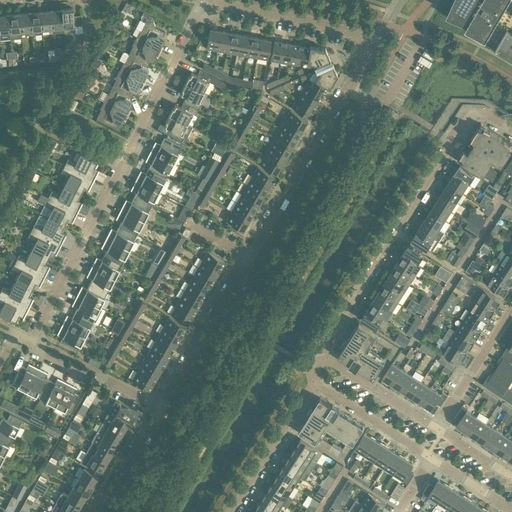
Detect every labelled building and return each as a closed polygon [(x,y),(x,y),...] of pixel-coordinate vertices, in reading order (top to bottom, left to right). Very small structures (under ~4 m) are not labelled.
[(511,1),(510,0),(454,0),(451,7),(452,13),(455,15),(453,17),(495,42),(493,44),(494,45),(511,12),(511,1)] [(133,7),(126,3),(123,8),(124,9),(125,11),(127,12),(129,11),(130,9),(131,10),(133,7)] [(73,8),(61,9),(63,27),(74,26),(73,8)] [(64,32),(63,27),(61,9),(50,10),(53,33),(64,32)] [(50,10),(40,11),(42,29),(49,28),(49,33),(53,33),(50,10)] [(42,34),(42,29),(40,11),(29,12),(31,35),(42,34)] [(28,35),(31,35),(29,12),(18,13),(20,31),(27,30),(28,35)] [(136,38),(160,50),(163,43),(163,42),(163,40),(163,39),(163,38),(164,37),(162,36),(165,32),(155,27),(152,20),(153,18),(143,12),(140,17),(141,20),(145,22),(141,31),(140,30),(136,38)] [(511,12),(494,45),(493,44),(492,46),(511,58),(511,12)] [(8,14),(9,32),(10,39),(21,38),(20,31),(18,13),(8,14)] [(0,39),(10,39),(9,32),(8,14),(0,15),(0,39)] [(206,48),(216,50),(220,31),(209,29),(206,48)] [(216,50),(226,52),(230,33),(220,31),(216,50)] [(226,52),(236,54),(240,35),(230,33),(226,52)] [(236,54),(246,56),(250,36),(240,35),(236,54)] [(246,56),(256,58),(260,38),(250,36),(246,56)] [(155,58),(156,57),(160,50),(136,38),(132,45),(133,46),(129,54),(148,64),(150,60),(152,61),(152,60),(153,60),(153,59),(155,58)] [(271,40),(260,38),(256,58),(267,60),(271,40)] [(270,60),(279,62),(283,43),(273,41),(270,60)] [(110,45),(105,42),(102,48),(107,51),(110,45)] [(279,62),(288,64),(292,44),(283,43),(279,62)] [(298,66),(299,60),(301,46),(292,44),(288,64),(298,66)] [(64,60),(64,54),(57,54),(56,49),(56,46),(53,46),(54,55),(52,55),(53,61),(64,60)] [(299,60),(306,62),(309,47),(301,46),(299,60)] [(309,46),(309,47),(306,62),(315,63),(316,65),(330,59),(325,49),(309,46)] [(123,62),(119,69),(144,82),(147,75),(147,74),(147,73),(147,71),(147,70),(148,69),(146,68),(148,64),(129,54),(124,52),(123,53),(119,60),(123,62)] [(97,67),(100,62),(95,59),(92,64),(97,67)] [(316,65),(318,70),(332,63),(330,59),(316,65)] [(211,72),(213,68),(204,63),(201,67),(211,72)] [(318,70),(319,72),(314,80),(327,87),(328,88),(336,74),(332,63),(318,70)] [(222,73),(213,68),(211,72),(220,77),(222,73)] [(141,88),(144,82),(119,69),(116,77),(117,78),(112,86),(132,96),(134,92),(136,93),(136,92),(137,91),(139,90),(140,89),(141,88)] [(186,80),(185,83),(203,92),(208,81),(220,87),(223,87),(225,83),(199,70),(197,75),(191,72),(187,81),(186,80)] [(222,73),(220,77),(229,82),(231,77),(222,73)] [(252,82),(250,81),(249,86),(251,86),(250,89),(261,91),(263,81),(252,79),(252,82)] [(323,93),(327,87),(314,80),(310,86),(323,93)] [(81,81),(77,88),(86,92),(88,89),(85,87),(87,83),(81,81)] [(198,102),(203,92),(185,83),(183,85),(185,86),(180,94),(186,97),(183,102),(198,109),(200,106),(199,103),(198,102)] [(306,83),(301,91),(318,102),(323,93),(310,86),(306,83)] [(107,93),(103,101),(127,114),(131,107),(131,106),(131,105),(131,104),(131,103),(131,101),(132,101),(130,100),(132,96),(112,86),(108,94),(107,93)] [(301,91),(296,100),(313,110),(318,102),(301,91)] [(260,93),(255,102),(258,104),(262,106),(264,108),(269,98),(260,93)] [(309,118),(313,110),(296,100),(291,108),(309,118)] [(123,121),(124,120),(127,114),(103,101),(99,109),(100,109),(96,118),(116,128),(118,124),(119,124),(120,124),(120,123),(121,122),(122,122),(123,121)] [(170,112),(168,115),(187,124),(192,113),(194,114),(196,113),(198,109),(183,102),(180,107),(175,104),(171,113),(170,112)] [(262,106),(258,104),(252,113),(256,115),(262,106)] [(307,120),(290,110),(285,119),(302,129),(307,120)] [(248,121),(251,124),(256,115),(252,113),(248,121)] [(192,127),(187,124),(168,115),(167,117),(168,118),(164,126),(169,129),(167,134),(187,144),(189,140),(188,138),(187,137),(192,127)] [(279,128),(297,138),(302,129),(285,119),(279,128)] [(242,130),(246,132),(251,124),(248,121),(242,130)] [(227,125),(223,133),(231,137),(235,129),(227,125)] [(483,129),(478,128),(471,139),(475,143),(468,153),(464,150),(459,157),(463,160),(462,162),(493,182),(499,172),(488,165),(492,159),(502,166),(511,150),(509,149),(511,144),(485,127),(483,129)] [(274,137),(291,147),(297,138),(279,128),(274,137)] [(237,139),(241,142),(246,132),(242,130),(237,139)] [(153,145),(150,151),(173,163),(173,164),(176,166),(177,164),(173,162),(182,146),(164,137),(158,148),(153,145)] [(269,146),(286,156),(291,147),(274,137),(269,146)] [(232,148),(236,151),(241,142),(237,139),(232,148)] [(221,156),(227,146),(220,142),(214,152),(221,156)] [(52,149),(44,145),(40,152),(48,156),(52,149)] [(264,155),(281,165),(286,156),(269,146),(264,155)] [(152,160),(148,168),(166,177),(173,164),(173,163),(150,151),(147,157),(152,160)] [(225,160),(229,163),(234,153),(230,151),(225,160)] [(92,172),(97,162),(79,153),(75,162),(67,159),(64,165),(93,180),(96,174),(92,172)] [(281,165),(264,155),(258,164),(276,174),(281,165)] [(229,163),(225,160),(220,169),(224,171),(229,163)] [(67,176),(63,185),(81,194),(86,184),(90,186),(93,180),(64,165),(60,172),(67,176)] [(202,165),(197,174),(208,180),(213,171),(202,165)] [(476,175),(460,165),(454,174),(470,184),(476,175)] [(252,176),(269,186),(274,177),(257,167),(252,176)] [(159,191),(166,177),(148,168),(143,177),(138,174),(135,180),(158,192),(158,193),(162,195),(162,193),(159,191)] [(218,180),(224,171),(220,169),(214,178),(218,180)] [(470,184),(454,174),(448,183),(462,192),(468,183),(470,185),(470,184)] [(252,176),(246,185),(263,195),(269,186),(252,176)] [(213,189),(218,180),(214,178),(209,186),(213,189)] [(151,206),(158,193),(158,192),(135,180),(132,186),(137,189),(133,197),(151,206)] [(462,192),(448,183),(442,192),(456,201),(462,192)] [(496,194),(498,190),(493,186),(489,184),(483,193),(492,199),(496,194)] [(51,191),(47,197),(77,212),(80,206),(76,204),(81,194),(63,185),(59,194),(51,191)] [(246,185),(241,193),(259,203),(263,195),(246,185)] [(204,196),(208,198),(213,189),(209,186),(204,196)] [(456,201),(442,192),(436,202),(450,210),(456,201)] [(236,202),(253,212),(259,203),(241,193),(236,202)] [(44,205),(39,214),(47,217),(65,226),(70,216),(74,218),(77,212),(47,197),(40,194),(37,201),(44,205)] [(199,205),(203,207),(208,198),(204,196),(199,205)] [(120,209),(144,221),(143,222),(145,222),(146,221),(144,220),(151,206),(133,197),(129,206),(123,203),(120,209)] [(236,202),(231,211),(248,221),(253,212),(236,202)] [(450,210),(436,202),(431,211),(444,220),(450,210)] [(511,209),(511,210),(507,206),(500,217),(507,222),(510,217),(511,218),(511,209)] [(136,235),(143,222),(144,221),(120,209),(117,215),(123,218),(118,226),(136,235)] [(177,218),(184,222),(187,215),(180,211),(177,218)] [(248,221),(231,211),(225,220),(243,230),(248,221)] [(444,220),(431,211),(425,220),(445,232),(450,223),(444,220)] [(65,226),(47,217),(39,214),(31,230),(61,245),(64,239),(59,236),(61,233),(65,226)] [(419,229),(439,241),(445,232),(425,220),(419,229)] [(475,236),(477,234),(480,229),(475,226),(468,222),(464,229),(475,236)] [(128,250),(130,251),(131,250),(129,249),(136,235),(118,226),(114,234),(109,232),(106,238),(129,250),(128,250)] [(190,231),(185,228),(181,234),(187,237),(190,231)] [(423,245),(433,251),(439,241),(419,229),(413,238),(417,241),(416,241),(423,245)] [(58,251),(61,245),(31,230),(28,236),(35,241),(30,249),(48,258),(53,248),(58,251)] [(176,244),(180,246),(184,238),(180,236),(176,244)] [(122,264),(128,250),(129,250),(106,238),(103,244),(108,246),(104,255),(122,264)] [(171,251),(175,253),(180,246),(176,244),(171,251)] [(491,249),(483,244),(480,249),(487,254),(491,249)] [(429,258),(419,251),(413,247),(412,247),(409,245),(403,254),(418,264),(422,258),(427,261),(429,258)] [(18,255),(17,256),(15,262),(44,277),(47,271),(43,268),(48,258),(30,249),(26,258),(18,255)] [(167,259),(171,261),(175,253),(171,251),(167,259)] [(224,261),(207,251),(202,259),(220,269),(224,261)] [(15,262),(17,256),(10,252),(7,258),(11,260),(15,262)] [(450,262),(457,266),(463,257),(456,252),(450,262)] [(511,255),(507,252),(500,262),(511,269),(511,255)] [(159,264),(162,258),(154,254),(151,259),(159,264)] [(418,264),(403,254),(397,263),(416,275),(421,266),(418,264)] [(114,279),(115,280),(116,278),(115,278),(122,264),(104,255),(99,263),(94,261),(91,267),(114,278),(114,279)] [(475,261),(483,266),(485,267),(488,262),(478,256),(475,261)] [(162,267),(166,269),(171,261),(167,259),(162,267)] [(220,269),(202,259),(198,267),(215,277),(220,269)] [(41,283),(44,277),(15,262),(11,260),(8,265),(12,267),(12,268),(18,273),(14,281),(32,290),(37,280),(41,283)] [(473,260),(470,264),(466,271),(472,274),(475,269),(480,271),(483,266),(475,261),(473,260)] [(511,269),(500,262),(493,273),(511,285),(511,283),(511,269)] [(416,275),(397,263),(391,272),(410,285),(416,275)] [(107,293),(114,279),(114,278),(91,267),(88,273),(93,275),(89,284),(107,293)] [(166,269),(162,267),(157,275),(161,277),(166,269)] [(215,277),(198,267),(193,275),(211,285),(215,277)] [(440,277),(447,282),(452,273),(445,269),(440,277)] [(410,285),(391,272),(385,282),(404,294),(410,285)] [(510,284),(511,285),(493,273),(486,284),(504,295),(508,289),(507,288),(510,284)] [(157,285),(161,277),(157,275),(153,282),(157,285)] [(211,285),(193,275),(189,283),(206,293),(211,285)] [(2,287),(0,290),(0,294),(28,309),(31,303),(27,301),(32,290),(14,281),(10,290),(2,287)] [(148,290),(152,293),(157,285),(153,282),(148,290)] [(404,294),(385,282),(379,291),(398,303),(404,294)] [(206,293),(189,283),(184,291),(201,301),(206,293)] [(76,296),(99,307),(100,306),(107,293),(89,284),(85,292),(79,289),(76,296)] [(501,300),(483,289),(476,299),(494,311),(493,310),(496,305),(497,306),(501,300)] [(143,299),(147,301),(152,293),(148,290),(143,299)] [(201,301),(184,291),(180,298),(197,308),(201,301)] [(398,303),(379,291),(374,300),(387,309),(392,312),(398,303)] [(28,309),(0,294),(0,303),(2,304),(0,308),(0,315),(15,323),(21,312),(25,315),(28,309)] [(74,313),(92,322),(97,324),(97,323),(98,323),(104,311),(103,310),(104,308),(100,306),(99,307),(76,296),(73,301),(79,304),(74,313)] [(197,308),(180,298),(175,306),(192,316),(197,308)] [(494,311),(476,299),(469,310),(487,322),(488,322),(486,321),(489,316),(491,317),(494,311)] [(374,300),(368,309),(384,319),(382,317),(387,309),(374,300)] [(141,312),(146,304),(142,301),(137,309),(141,312)] [(425,315),(426,314),(429,309),(424,306),(417,302),(413,308),(425,315)] [(170,314),(187,324),(192,316),(175,306),(170,314)] [(137,319),(141,312),(137,309),(133,317),(137,319)] [(362,318),(378,328),(384,319),(368,309),(362,318)] [(482,327),(484,328),(487,322),(469,310),(462,321),(481,332),(479,331),(482,327)] [(84,337),(86,338),(87,336),(85,335),(92,322),(74,313),(70,321),(65,318),(62,324),(85,336),(84,337)] [(132,327),(137,319),(133,317),(128,324),(132,327)] [(186,327),(169,317),(164,325),(181,335),(186,327)] [(117,335),(124,322),(118,318),(111,331),(117,335)] [(475,337),(477,338),(481,332),(462,321),(455,331),(474,343),(472,342),(475,337)] [(338,355),(350,363),(349,364),(357,368),(374,378),(385,361),(367,350),(366,348),(376,333),(359,322),(338,355)] [(77,351),(84,337),(85,336),(62,324),(59,330),(64,333),(59,342),(77,351)] [(128,335),(132,327),(128,324),(124,332),(128,335)] [(181,335),(164,325),(159,333),(177,343),(181,335)] [(437,342),(440,337),(430,330),(427,336),(437,342)] [(469,348),(470,349),(474,343),(455,331),(449,342),(467,354),(467,353),(466,352),(469,348)] [(123,343),(128,335),(124,332),(119,340),(123,343)] [(399,344),(400,343),(405,346),(410,339),(400,332),(394,341),(399,344)] [(177,343),(159,333),(155,341),(172,351),(177,343)] [(391,360),(398,347),(380,336),(377,341),(390,349),(386,357),(391,360)] [(104,338),(101,344),(108,348),(111,342),(104,338)] [(123,343),(119,340),(115,348),(119,350),(123,343)] [(172,351),(155,341),(150,348),(168,358),(172,351)] [(449,342),(442,353),(459,364),(462,358),(463,359),(467,354),(449,342)] [(511,344),(511,346),(509,345),(501,357),(503,359),(490,379),(487,378),(483,384),(482,384),(511,403),(511,390),(506,386),(511,377),(511,344)] [(425,356),(429,349),(421,345),(416,352),(424,357),(425,356)] [(114,358),(119,350),(115,348),(110,356),(114,358)] [(168,358),(150,348),(146,356),(163,366),(168,358)] [(406,356),(409,358),(414,351),(410,348),(406,356)] [(436,354),(429,349),(425,356),(431,360),(433,357),(434,358),(436,354)] [(100,362),(90,356),(87,362),(97,368),(100,362)] [(109,367),(114,358),(110,356),(105,364),(109,367)] [(163,366),(146,356),(141,364),(158,374),(163,366)] [(445,365),(448,361),(440,357),(436,363),(437,364),(435,367),(442,371),(445,365)] [(455,366),(448,361),(445,365),(453,370),(455,366)] [(393,384),(402,369),(392,363),(383,378),(393,384)] [(158,374),(141,364),(137,372),(154,382),(158,374)] [(11,384),(25,391),(26,391),(38,368),(32,365),(29,370),(20,366),(11,384)] [(25,391),(24,392),(26,393),(27,392),(40,398),(50,381),(41,376),(44,371),(38,368),(26,391),(25,391)] [(412,375),(402,369),(393,384),(402,390),(412,375)] [(154,382),(137,372),(132,380),(149,390),(154,382)] [(412,375),(402,390),(412,396),(421,381),(412,375)] [(40,398),(54,405),(55,406),(67,383),(61,380),(58,385),(50,381),(40,398)] [(431,388),(421,381),(412,396),(422,403),(431,388)] [(54,405),(53,407),(55,408),(56,406),(70,413),(79,395),(70,391),(73,386),(67,383),(55,406),(54,405)] [(431,388),(422,403),(431,409),(435,403),(440,406),(447,395),(442,392),(441,394),(431,388)] [(90,389),(87,395),(84,400),(90,403),(96,393),(90,389)] [(491,395),(483,390),(481,394),(488,398),(491,395)] [(496,403),(498,399),(491,395),(488,398),(489,399),(494,402),(496,403)] [(332,405),(320,398),(299,431),(316,442),(325,426),(327,426),(353,443),(364,426),(339,410),(339,409),(332,405)] [(510,407),(502,402),(500,406),(507,411),(510,407)] [(467,432),(476,417),(467,411),(468,408),(463,405),(456,416),(461,419),(457,425),(467,432)] [(93,406),(89,412),(96,416),(100,410),(93,406)] [(113,417),(128,425),(134,416),(131,414),(130,412),(129,411),(128,409),(126,409),(124,408),(122,409),(119,407),(113,417)] [(15,413),(28,420),(31,415),(18,409),(15,413)] [(123,435),(128,425),(113,417),(107,413),(102,422),(108,426),(123,435)] [(21,422),(23,423),(24,421),(9,414),(7,419),(0,415),(0,434),(12,440),(21,422)] [(36,425),(38,419),(32,416),(29,421),(36,425)] [(476,417),(467,432),(476,438),(486,423),(476,417)] [(71,422),(68,427),(77,433),(82,424),(79,422),(73,418),(71,422)] [(123,435),(108,426),(102,422),(96,432),(117,444),(123,435)] [(496,429),(495,429),(486,423),(476,438),(486,444),(496,429)] [(49,434),(56,438),(59,433),(52,429),(49,434)] [(496,429),(486,444),(496,450),(505,435),(496,429)] [(91,441),(92,442),(112,453),(117,444),(96,432),(91,441)] [(355,448),(365,454),(375,439),(365,433),(355,448)] [(6,455),(5,454),(12,440),(0,434),(0,452),(4,455),(4,456),(5,456),(6,455)] [(511,445),(511,439),(505,435),(496,450),(505,456),(511,445)] [(60,441),(55,449),(61,452),(65,446),(66,446),(67,444),(67,443),(68,441),(62,437),(60,441)] [(295,448),(312,459),(316,462),(322,452),(301,439),(298,444),(299,444),(296,448),(295,448)] [(343,459),(351,447),(346,444),(341,451),(323,439),(319,444),(343,459)] [(365,454),(375,460),(384,445),(375,439),(365,454)] [(112,453),(92,442),(86,451),(106,463),(112,453)] [(384,445),(375,460),(385,466),(394,452),(384,445)] [(289,457),(306,468),(312,459),(295,448),(292,453),(293,453),(290,457),(289,457)] [(51,457),(49,460),(55,464),(56,461),(58,461),(59,459),(58,458),(61,452),(55,449),(51,457)] [(101,472),(106,463),(86,451),(80,463),(85,466),(86,464),(101,472)] [(385,466),(394,473),(404,458),(394,452),(385,466)] [(45,458),(39,455),(35,461),(41,464),(45,458)] [(283,466),(300,477),(303,479),(305,480),(311,471),(306,468),(289,457),(289,458),(286,461),(286,462),(287,462),(284,466),(283,466)] [(404,458),(394,473),(404,479),(402,481),(408,484),(414,474),(409,470),(413,464),(404,458)] [(350,470),(353,473),(358,465),(354,463),(350,470)] [(277,475),(294,486),(297,488),(303,479),(300,477),(283,466),(280,471),(281,471),(278,476),(277,475)] [(331,471),(337,475),(340,471),(333,467),(331,471)] [(83,468),(78,478),(93,486),(98,477),(83,468)] [(335,479),(337,475),(331,471),(328,475),(335,479)] [(368,487),(370,484),(355,474),(353,478),(368,487)] [(272,484),(271,484),(288,495),(294,486),(277,475),(274,480),(275,481),(273,485),(272,484)] [(78,478),(72,487),(87,496),(93,486),(78,478)] [(323,479),(320,484),(322,485),(328,489),(331,485),(323,479)] [(341,490),(347,494),(354,483),(348,479),(341,490)] [(428,497),(429,495),(439,501),(448,486),(438,480),(434,486),(429,483),(422,494),(428,497)] [(19,499),(20,499),(27,486),(19,482),(12,495),(19,499)] [(266,493),(283,504),(287,507),(292,498),(288,495),(271,484),(268,489),(269,490),(267,494),(266,493)] [(319,489),(326,493),(328,489),(322,485),(319,489)] [(387,500),(389,496),(375,486),(372,490),(387,500)] [(448,486),(439,501),(448,507),(457,492),(448,486)] [(82,505),(87,496),(72,487),(67,496),(82,505)] [(323,498),(326,493),(319,489),(316,493),(323,498)] [(347,501),(350,496),(347,494),(341,490),(334,501),(340,504),(343,499),(347,501)] [(368,492),(361,503),(374,511),(381,511),(383,509),(382,508),(385,503),(368,492)] [(457,492),(448,507),(455,511),(458,511),(467,498),(457,492)] [(56,502),(72,511),(77,511),(82,505),(67,496),(61,493),(56,502)] [(260,502),(274,511),(277,511),(283,504),(266,493),(263,498),(264,499),(261,503),(260,502)] [(12,495),(9,503),(15,506),(19,499),(12,495)] [(467,498),(458,511),(470,511),(476,504),(467,498)] [(334,501),(331,506),(337,509),(340,504),(334,501)] [(50,511),(51,511),(72,511),(56,502),(50,511)] [(274,511),(260,502),(257,507),(258,508),(255,511),(254,511),(274,511)] [(307,507),(314,511),(317,507),(310,503),(307,507)] [(374,511),(361,503),(355,511),(374,511)]
